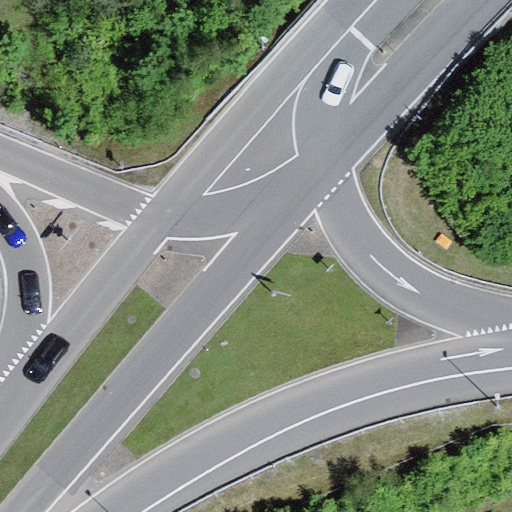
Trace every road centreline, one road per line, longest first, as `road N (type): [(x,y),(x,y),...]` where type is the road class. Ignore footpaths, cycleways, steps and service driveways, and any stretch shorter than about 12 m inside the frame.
road 1 (trunk): [(112,511),(325,396),(404,371),(511,352)]
road 2 (primary): [(22,511),(270,224)]
road 3 (primary): [(350,23),(162,216)]
road 4 (trunk): [(328,162),(359,237),(391,271),(427,293),(511,322)]
road 5 (primary): [(162,216),(5,416)]
road 6 (primary): [(328,162),(483,0)]
road 7 (trunk): [(0,209),(24,253),(29,291),(5,416)]
road 8 (trunk): [(0,164),(162,216)]
road 9 (trunk): [(350,23),(329,101),(328,162)]
